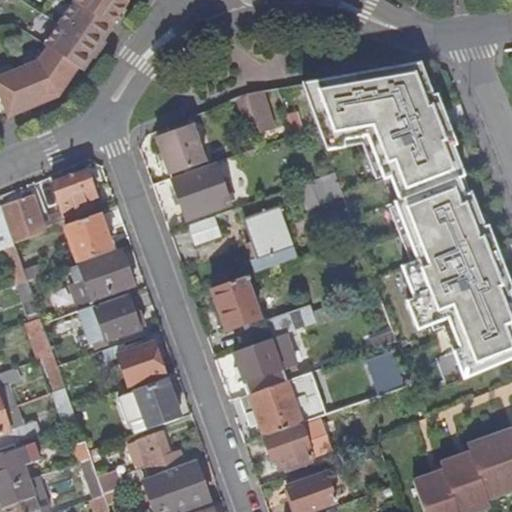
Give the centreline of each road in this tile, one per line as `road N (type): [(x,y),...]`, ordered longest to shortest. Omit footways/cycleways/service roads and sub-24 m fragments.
road 1 (residential): [(247,511),(118,149),(101,125)]
road 2 (residential): [(465,31),(511,153)]
